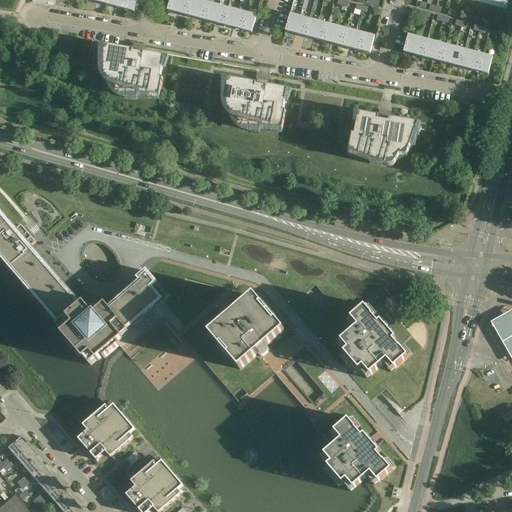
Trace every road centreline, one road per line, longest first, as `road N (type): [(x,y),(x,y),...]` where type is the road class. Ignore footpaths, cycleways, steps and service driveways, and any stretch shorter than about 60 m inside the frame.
road 1 (residential): [(150,250),(261,282),(401,445),(428,453)]
road 2 (primary): [(209,200),(393,263),(464,275)]
road 3 (primary): [(468,254),(388,244),(209,200)]
road 4 (unknown): [(467,91),(451,121),(302,94)]
road 5 (primary): [(43,152),(209,200)]
road 6 (residential): [(150,250),(96,297),(57,252),(82,231)]
road 7 (residential): [(511,99),(378,75)]
road 8 (tertiary): [(441,403),(457,375),(483,277)]
road 9 (residential): [(105,511),(20,412)]
road 10 (tertiary): [(464,275),(441,403)]
road 11 (residential): [(510,140),(468,254)]
road 12 (residential): [(262,54),(143,34)]
